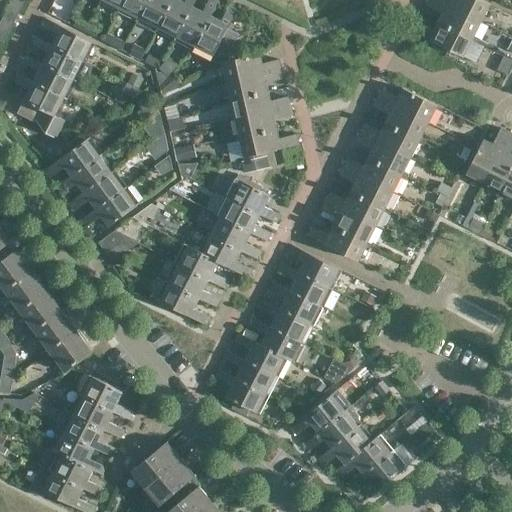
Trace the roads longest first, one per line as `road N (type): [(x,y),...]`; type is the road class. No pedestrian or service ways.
road 1 (unclassified): [(302,511),(229,458),(0,168)]
road 2 (residential): [(299,230),(382,57)]
road 3 (residential): [(511,106),(459,78),(434,83),(382,57)]
